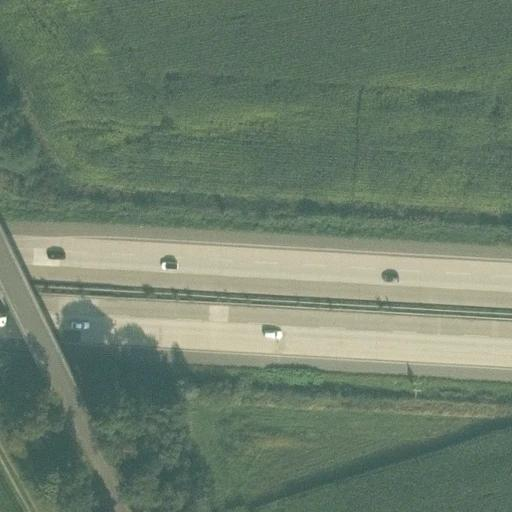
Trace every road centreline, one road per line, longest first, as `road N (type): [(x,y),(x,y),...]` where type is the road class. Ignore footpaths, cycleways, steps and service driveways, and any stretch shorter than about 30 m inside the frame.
road 1 (motorway): [(0,309),(511,338)]
road 2 (motorway): [(511,291),(0,263)]
road 3 (track): [(211,511),(172,415),(214,390),(511,408)]
road 4 (track): [(76,402),(0,243)]
road 5 (unclassified): [(128,511),(76,402)]
